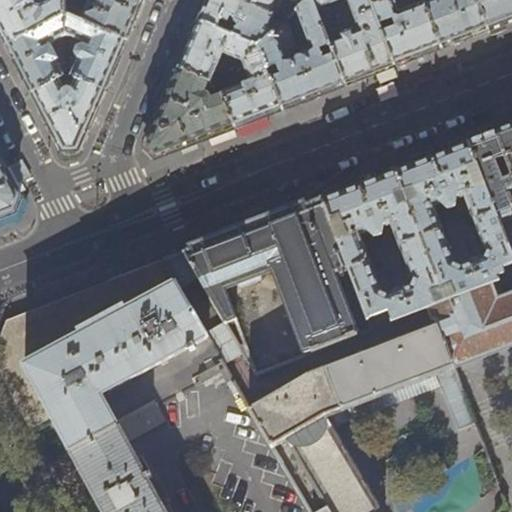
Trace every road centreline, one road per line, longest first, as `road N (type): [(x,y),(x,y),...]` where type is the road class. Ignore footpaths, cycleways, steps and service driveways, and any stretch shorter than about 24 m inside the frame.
road 1 (tertiary): [(511,73),(137,218)]
road 2 (residential): [(114,164),(178,0)]
